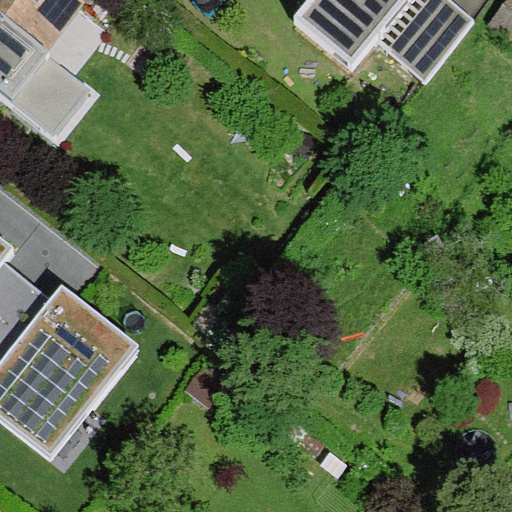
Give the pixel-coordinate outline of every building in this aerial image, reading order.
[(82,14),(65,0),(0,0),(0,99),(51,140),(86,94),(46,63),(82,14)] [(326,0),(299,34),(357,81),(380,53),(426,90),(478,25),(446,0),(326,0)] [(511,2),(492,28),(511,43),(511,2)] [(0,285),(23,257),(0,238),(0,285)] [(150,356),(60,285),(0,360),(0,437),(52,478),(150,356)] [(12,511),(0,502),(0,511),(12,511)]
